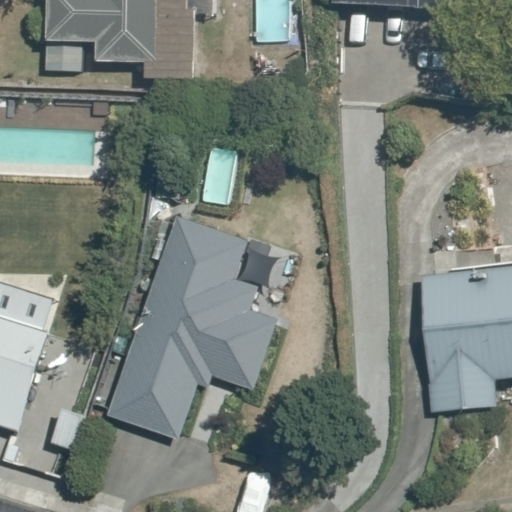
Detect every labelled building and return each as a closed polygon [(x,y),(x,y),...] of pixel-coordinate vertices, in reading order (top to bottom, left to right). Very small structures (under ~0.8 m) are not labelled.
[(105,43),(104,63),(152,64),(151,84),(202,85),(204,15),(216,16),(216,0),(58,0),(57,41),(105,43)] [(511,9),(511,0),(343,0),(343,5),(449,8),(511,9)] [(237,149),(207,146),(202,199),(233,201),(237,149)] [(295,255),(179,215),(110,416),(184,441),(206,380),(247,394),(295,255)] [(511,268),(429,273),(438,412),(507,408),(506,379),(511,379),(511,268)] [(0,423),(27,432),(51,350),(61,277),(0,275),(0,423)]
